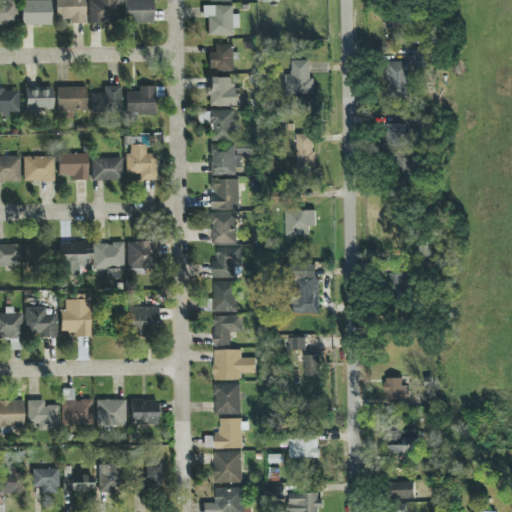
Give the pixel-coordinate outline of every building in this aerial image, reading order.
[(0,26),(16,26),(16,0),(5,0),(5,1),(0,1),(0,26)] [(51,0),(20,0),(21,26),(51,25),(51,0)] [(84,0),(56,0),(56,19),(69,19),(69,24),(85,23),(84,0)] [(88,0),(88,23),(117,23),(117,0),(88,0)] [(152,0),(123,0),(123,23),(152,23),(152,0)] [(233,5),(202,6),(202,18),(207,17),(207,36),(233,35),(233,27),(239,27),(239,14),(233,14),(233,5)] [(383,28),(401,28),(401,17),(383,17),(383,28)] [(233,70),(233,60),(235,60),(235,45),(215,45),(215,52),(208,52),(208,70),(233,70)] [(413,48),(413,69),(429,68),(429,47),(413,48)] [(311,93),(310,60),(290,60),(291,74),(284,74),(284,94),(311,93)] [(408,61),(387,61),(387,98),(409,98),(408,61)] [(230,77),(208,77),(208,106),(241,105),(240,85),(230,86),(230,77)] [(89,93),(90,113),(121,113),(120,86),(103,86),(103,93),(89,93)] [(138,92),(126,91),(125,114),(154,115),(155,87),(138,86),(138,92)] [(52,111),(52,87),(24,87),(24,111),(52,111)] [(85,87),(56,87),(56,111),(86,111),(85,87)] [(18,90),(0,89),(0,114),(8,115),(8,112),(18,113),(18,90)] [(234,110),(209,110),(210,141),(234,140),(234,110)] [(404,123),(385,124),(386,146),(405,146),(404,123)] [(313,133),(295,134),(296,173),(314,172),(313,133)] [(125,174),(138,174),(138,180),(156,180),(156,153),(145,153),(145,145),(130,144),(129,153),(125,153),(125,174)] [(210,175),(235,174),(234,167),(241,167),(240,155),(235,155),(234,144),(210,144),(210,175)] [(412,180),(413,153),(399,152),(398,180),(412,180)] [(87,153),(57,154),(57,176),(71,176),(71,181),(87,181),(87,153)] [(19,156),(0,156),(0,182),(20,182),(19,156)] [(53,156),(23,157),(23,181),(53,181),(53,156)] [(90,158),(91,181),(122,181),(121,158),(90,158)] [(238,178),(210,179),(210,191),(211,191),(211,209),(239,208),(238,178)] [(315,226),(315,208),(285,209),(285,236),(309,235),(309,226),(315,226)] [(236,243),(236,212),(210,212),(211,244),(236,243)] [(126,268),(157,269),(158,243),(127,241),(126,268)] [(59,243),(60,274),(78,274),(78,267),(84,267),(84,259),(91,259),(91,249),(83,249),(83,243),(59,243)] [(21,244),(0,244),(0,267),(21,267),(21,244)] [(123,244),(94,244),(94,270),(123,270),(123,244)] [(241,247),(215,247),(215,277),(234,277),(234,266),(241,266),(241,247)] [(318,265),(298,264),(296,300),(292,300),(292,313),(317,313),(318,265)] [(387,291),(414,292),(415,274),(388,272),(387,291)] [(236,281),(212,281),(212,311),(235,312),(236,281)] [(90,300),(64,300),(64,310),(60,310),(60,331),(75,331),(74,337),(89,337),(90,300)] [(22,313),(12,313),(13,307),(4,307),(4,314),(0,314),(0,339),(22,339),(22,313)] [(45,307),(24,308),(25,337),(56,337),(55,315),(45,315),(45,307)] [(158,307),(130,307),(130,334),(158,333),(158,307)] [(213,346),(230,345),(230,332),(241,331),(240,315),(212,316),(213,346)] [(304,337),(289,337),(289,349),(305,349),(304,337)] [(255,357),(240,357),(240,349),(212,349),(213,379),(241,379),(240,372),(255,372),(255,357)] [(319,375),(319,354),(303,355),(304,375),(319,375)] [(404,378),(385,379),(385,399),(405,399),(404,378)] [(240,414),(239,383),(213,384),(214,414),(240,414)] [(61,425),(91,425),(91,400),(73,400),(74,389),(61,389),(61,425)] [(0,400),(0,427),(23,427),(23,400),(0,400)] [(27,400),(26,425),(37,425),(37,431),(57,431),(58,406),(44,405),(44,401),(27,400)] [(125,400),(95,400),(96,426),(125,426),(125,400)] [(156,400),(129,400),(130,425),(157,424),(156,400)] [(241,418),(219,419),(219,434),(203,435),(203,449),(242,447),(241,418)] [(418,431),(387,432),(388,453),(419,452),(418,431)] [(318,434),(289,434),(289,457),(317,457),(318,434)] [(241,451),(212,452),(213,483),(242,482),(241,451)] [(160,463),(145,463),(146,477),(133,477),(133,492),(161,492),(160,463)] [(100,493),(122,493),(122,467),(100,467),(100,493)] [(57,469),(32,469),(32,487),(40,487),(40,494),(57,494),(57,469)] [(0,494),(24,494),(24,474),(13,474),(13,470),(0,470),(0,494)] [(62,475),(62,492),(90,492),(90,475),(62,475)] [(414,497),(413,482),(393,482),(393,498),(414,497)] [(319,492),(288,493),(288,511),(317,511),(317,507),(319,507),(319,492)] [(404,511),(405,504),(391,503),(390,511),(404,511)]
